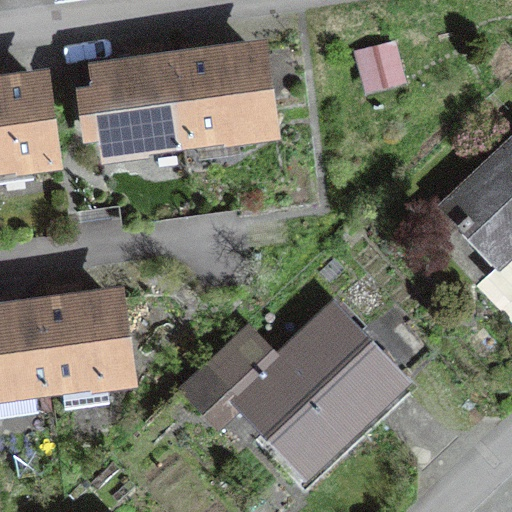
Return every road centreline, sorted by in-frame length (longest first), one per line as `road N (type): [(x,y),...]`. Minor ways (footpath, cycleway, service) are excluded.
road 1 (residential): [(0,38),(306,0)]
road 2 (residential): [(0,262),(235,229)]
